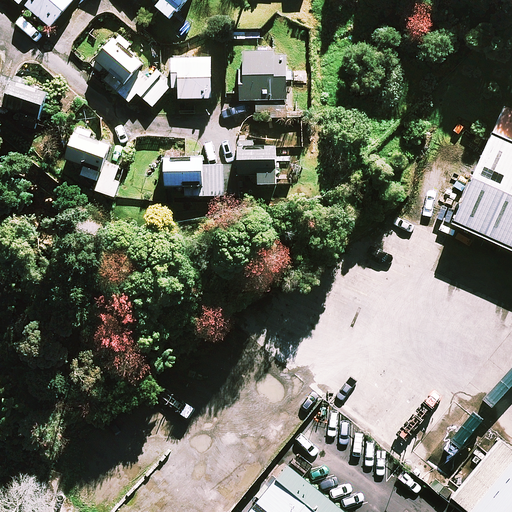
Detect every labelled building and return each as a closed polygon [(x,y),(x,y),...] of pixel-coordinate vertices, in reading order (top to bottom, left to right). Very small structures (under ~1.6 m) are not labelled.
[(14,0),(20,5),(24,0),(30,0),(26,6),(52,28),(75,0),(14,0)] [(138,0),(140,1),(140,0),(150,0),(153,2),(154,0),(159,0),(162,3),(157,8),(171,20),(188,0),(138,0)] [(130,45),(119,36),(97,63),(112,74),(105,82),(131,103),(138,94),(154,107),(170,89),(180,89),(181,100),(213,99),(213,59),(173,59),(173,75),(154,75),(125,51),(130,45)] [(289,54),(245,52),(243,101),(258,101),(257,117),(287,119),(289,54)] [(4,78),(0,88),(0,106),(22,115),(19,123),(37,130),(50,96),(4,78)] [(511,123),(498,117),(453,220),(511,244),(511,123)] [(112,146),(76,135),(68,161),(87,167),(84,177),(100,182),(97,192),(116,198),(125,169),(107,164),(112,146)] [(278,185),(279,150),(242,149),(241,176),(259,176),(259,185),(278,185)] [(205,159),(166,159),(166,187),(205,187),(205,159)] [(220,511),(305,410),(279,388),(177,511),(220,511)] [(511,511),(511,433),(504,427),(455,482),(489,511),(511,511)] [(330,511),(278,469),(243,511),(330,511)]
